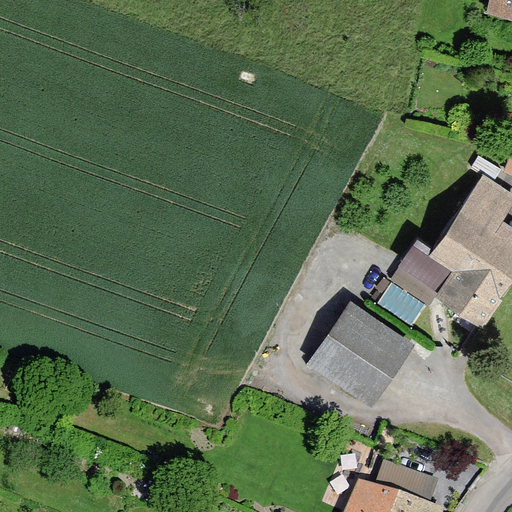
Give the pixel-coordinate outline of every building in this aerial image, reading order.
[(511,0),(492,0),(491,6),(511,10),(511,0)] [(511,198),(511,195),(483,176),(434,249),(458,265),(441,290),(481,318),(511,271),(511,229),(498,220),(511,198)] [(458,265),(434,249),(417,238),(400,263),(441,290),(458,265)] [(409,343),(350,303),(311,360),(370,400),(409,343)] [(421,475),(417,490),(433,495),(437,479),(421,475)] [(440,511),(363,485),(350,511),(440,511)]
